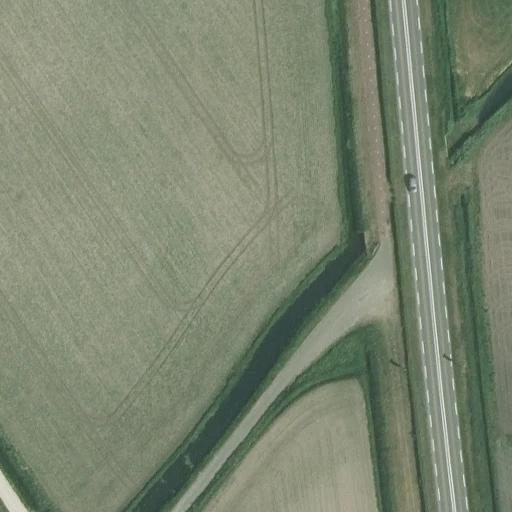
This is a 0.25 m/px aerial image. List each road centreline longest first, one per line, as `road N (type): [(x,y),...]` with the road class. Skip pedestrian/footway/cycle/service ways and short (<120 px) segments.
road 1 (primary): [(445,511),(395,0)]
road 2 (unclassified): [(176,511),(339,309),(385,272),(384,234)]
road 3 (track): [(414,511),(385,272)]
